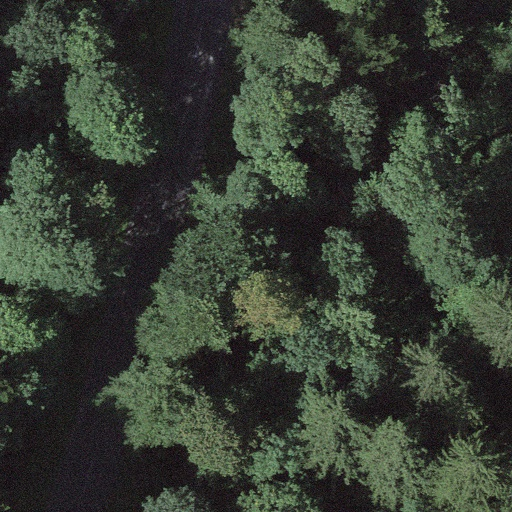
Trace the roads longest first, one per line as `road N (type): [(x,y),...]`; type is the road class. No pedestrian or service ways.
road 1 (tertiary): [(74,511),(192,94),(205,0)]
road 2 (track): [(127,0),(0,243)]
